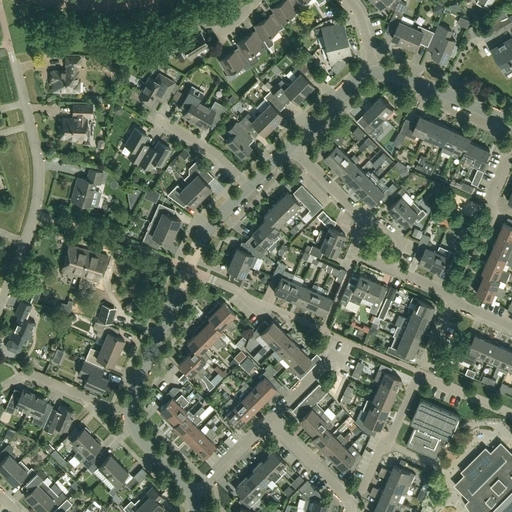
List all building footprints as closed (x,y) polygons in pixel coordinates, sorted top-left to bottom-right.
[(301,10),(298,5),(294,0),(284,0),(272,8),(274,13),(275,13),(280,22),(295,13),(296,13),(301,10)] [(414,20),(403,15),(402,13),(406,3),(400,0),(395,5),(394,11),(389,24),(397,28),(392,39),(404,44),(412,27),(414,20)] [(278,31),(284,28),(280,22),(275,13),(274,13),(254,26),(257,30),(263,40),(268,48),(273,45),(274,42),(269,35),(278,30),(278,31)] [(494,37),(511,26),(511,19),(510,16),(489,28),(494,37)] [(321,27),(326,46),(348,41),(345,29),(336,31),(334,24),(321,27)] [(417,29),(412,27),(404,44),(416,49),(419,42),(422,43),(422,42),(429,45),(434,32),(419,25),(417,29)] [(446,62),(455,41),(449,38),(452,31),(439,25),(432,42),(438,44),(432,56),(446,62)] [(201,33),(195,36),(191,30),(172,42),(176,48),(181,45),(191,60),(206,51),(204,47),(208,45),(201,33)] [(257,30),(237,43),(240,48),(245,57),(246,57),(249,62),(250,65),(257,61),(257,59),(253,52),(263,46),(265,49),(268,48),(263,40),(257,30)] [(510,73),(511,72),(511,40),(496,50),(510,73)] [(351,53),(348,41),(326,46),(329,58),(333,62),(340,55),(351,53)] [(249,62),(246,57),(245,57),(240,48),(219,60),(228,74),(225,75),(229,81),(237,76),(234,71),(243,65),(243,66),(249,62)] [(80,57),(66,57),(66,65),(66,70),(66,71),(54,70),(53,85),(52,86),(52,89),(54,92),(58,92),(59,91),(79,91),(79,81),(77,81),(78,71),(77,71),(77,65),(80,65),(80,57)] [(302,60),(297,66),(291,71),(297,76),(292,81),(305,94),(313,85),(305,77),(312,70),(302,60)] [(150,108),(155,99),(162,103),(174,82),(159,74),(155,81),(149,77),(139,96),(145,100),(143,103),(150,108)] [(270,90),(280,100),(286,106),(293,99),(296,102),(305,94),(292,81),(287,86),(281,79),(270,90)] [(182,115),(194,122),(204,104),(198,101),(203,92),(192,85),(184,99),(190,103),(182,115)] [(274,107),(280,100),(270,90),(264,97),(270,103),(261,112),(274,125),(283,116),(274,107)] [(381,96),(372,105),(385,118),(393,109),(381,96)] [(210,108),(204,104),(194,122),(197,124),(198,126),(200,128),(203,127),(205,128),(211,117),(219,122),(227,108),(215,100),(210,108)] [(74,119),(63,119),(62,128),(60,128),(60,137),(68,137),(68,138),(69,140),(75,140),(76,139),(76,137),(86,138),(86,137),(88,137),(89,136),(89,129),(88,128),(86,128),(87,120),(85,120),(85,115),(92,115),(92,106),(73,105),(73,115),(74,115),(74,119)] [(384,125),(381,122),(385,118),(372,105),(364,113),(371,121),(364,128),(375,139),(384,131),(384,125)] [(274,125),(261,112),(254,119),(248,113),(239,121),(249,131),(255,126),(264,135),(274,125)] [(424,137),(431,120),(430,120),(430,117),(425,115),(423,116),(420,115),(416,126),(410,124),(405,135),(415,139),(417,134),(424,137)] [(405,135),(410,124),(412,121),(406,119),(400,133),(405,135)] [(434,141),(441,125),(431,120),(424,137),(434,141)] [(252,138),(246,133),(236,122),(226,132),(231,137),(227,142),(241,157),(251,147),(247,144),(252,138)] [(444,145),(451,129),(441,125),(434,141),(444,145)] [(139,163),(149,145),(143,142),(147,135),(135,128),(125,145),(132,149),(128,156),(139,163)] [(454,150),(461,133),(451,129),(444,145),(441,151),(451,155),(454,150)] [(469,141),(470,141),(471,138),(461,133),(454,150),(463,154),(464,154),(469,141)] [(324,157),(333,166),(346,153),(337,145),(344,139),(339,134),(328,144),(333,149),(324,157)] [(365,141),(369,145),(373,141),(369,137),(365,141)] [(372,150),(377,145),(373,141),(369,145),(367,147),(371,150),(372,150)] [(472,162),(479,146),(470,141),(469,141),(464,154),(463,154),(462,158),(460,162),(464,164),(466,159),(472,162)] [(158,142),(154,149),(149,145),(139,163),(150,169),(154,162),(161,166),(171,149),(158,142)] [(490,150),(479,146),(472,162),(471,165),(485,171),(488,163),(485,162),(490,150)] [(340,174),(357,157),(354,154),(350,158),(346,153),(333,166),(340,174)] [(348,181),(361,169),(356,164),(360,160),(357,157),(340,174),(348,181)] [(201,178),(207,171),(196,160),(188,168),(188,175),(192,179),(188,183),(202,197),(204,194),(206,195),(212,190),(210,188),(211,187),(201,178)] [(425,162),(423,167),(421,171),(431,175),(435,166),(425,162)] [(100,184),(103,173),(89,169),(86,180),(78,178),(72,197),(83,200),(83,199),(90,201),(95,183),(100,184)] [(356,189),(371,173),(369,171),(366,174),(361,169),(348,181),(356,189)] [(363,197),(376,184),(371,179),(374,176),(371,173),(356,189),(363,197)] [(474,187),(463,182),(461,188),(472,193),(474,187)] [(202,197),(188,183),(182,190),(177,185),(167,194),(178,203),(184,197),(192,206),(193,206),(195,207),(201,201),(199,199),(202,197)] [(297,197),(305,189),(301,184),(295,191),(293,193),(297,197)] [(384,192),(376,184),(363,197),(372,205),(380,197),(384,201),(397,188),(393,184),(384,192)] [(413,202),(414,201),(402,188),(393,197),(397,201),(389,209),(397,218),(413,202)] [(301,201),(310,193),(305,189),(297,197),(301,201)] [(287,192),(279,199),(296,216),(299,212),(295,209),(300,204),(287,192)] [(305,206),(314,197),(310,193),(301,201),(305,206)] [(310,210),(318,201),(314,197),(305,206),(310,210)] [(296,216),(279,199),(272,207),(284,220),(289,215),(293,219),(296,216)] [(312,216),(323,206),(318,201),(310,210),(307,212),(312,216)] [(422,209),(422,210),(413,202),(397,218),(406,226),(414,218),(418,222),(427,213),(422,209)] [(172,208),(159,203),(151,221),(151,222),(157,224),(175,232),(176,228),(178,229),(181,221),(179,220),(180,220),(169,215),(172,208)] [(284,220),(272,207),(264,215),(266,218),(267,217),(277,227),(284,220)] [(329,227),(324,238),(340,245),(345,234),(333,229),(336,221),(332,219),(322,210),(316,216),(327,227),(329,227)] [(452,224),(453,216),(443,215),(442,223),(452,224)] [(280,230),(277,227),(267,217),(266,218),(259,225),(275,241),(279,237),(276,234),(280,230)] [(173,235),(175,232),(157,224),(151,222),(148,229),(147,229),(142,241),(155,247),(158,239),(169,243),(170,242),(172,243),(175,236),(173,235)] [(511,226),(504,223),(500,233),(511,238),(511,226)] [(275,241),(259,225),(251,233),(258,240),(253,245),(263,252),(275,241)] [(419,263),(430,268),(437,251),(429,248),(431,243),(429,242),(431,237),(423,233),(418,246),(425,249),(419,263)] [(511,238),(500,233),(495,243),(511,249),(511,246),(511,238)] [(340,245),(324,238),(318,235),(316,240),(322,243),(319,248),(312,245),(309,253),(320,258),(323,250),(336,256),(340,245)] [(511,249),(495,243),(491,253),(511,261),(511,249)] [(85,263),(88,250),(69,245),(62,270),(81,276),(85,263)] [(260,258),(263,252),(253,245),(249,253),(237,248),(232,259),(248,266),(252,268),(257,257),(260,258)] [(456,253),(451,251),(440,246),(437,251),(430,268),(441,273),(444,267),(449,269),(456,253)] [(108,256),(88,250),(85,263),(81,276),(101,282),(108,256)] [(311,262),(314,255),(304,251),(301,258),(311,262)] [(511,261),(491,253),(487,262),(502,269),(505,264),(511,266),(511,261)] [(321,267),(323,262),(315,259),(316,256),(314,255),(311,262),(321,267)] [(244,276),(248,266),(232,259),(227,269),(233,272),(229,279),(248,287),(251,279),(244,276)] [(288,261),(286,268),(295,270),(297,263),(288,261)] [(333,267),(323,262),(321,267),(331,271),(333,267)] [(500,275),(502,269),(487,262),(482,273),(485,274),(485,273),(501,280),(501,281),(506,283),(508,279),(500,275)] [(284,297),(291,280),(293,275),(283,271),(285,269),(277,265),(272,277),(279,280),(274,292),(284,297)] [(341,282),(346,271),(340,269),(335,280),(341,282)] [(498,286),(501,281),(501,280),(485,273),(485,274),(481,283),(505,294),(506,290),(498,286)] [(360,303),(370,279),(359,275),(354,287),(347,284),(341,299),(348,302),(349,298),(360,303)] [(381,284),(370,279),(360,303),(363,296),(373,300),(369,309),(376,312),(382,299),(375,296),(381,284)] [(294,301),(301,285),(291,280),(284,297),(294,301)] [(505,294),(481,283),(476,294),(492,300),(494,294),(503,298),(505,294)] [(314,310),(321,293),(315,291),(318,286),(313,284),(311,289),(304,305),(314,310)] [(304,305),(311,289),(301,285),(294,301),(304,305)] [(24,297),(36,302),(41,291),(29,286),(24,297)] [(391,286),(386,297),(392,300),(397,289),(391,286)] [(323,289),(321,293),(314,310),(324,314),(331,298),(326,296),(328,291),(323,289)] [(415,304),(413,309),(430,316),(434,306),(412,297),(410,301),(415,304)] [(10,337),(13,338),(12,340),(11,340),(8,341),(6,345),(8,349),(16,352),(19,351),(21,347),(19,343),(20,341),(26,344),(35,323),(26,319),(31,305),(21,301),(15,314),(19,316),(10,337)] [(223,302),(221,305),(218,302),(213,307),(234,328),(237,325),(231,319),(235,314),(223,302)] [(111,323),(113,315),(115,308),(103,304),(98,319),(111,323)] [(234,328),(213,307),(208,313),(210,315),(208,318),(210,320),(210,319),(220,329),(224,325),(231,331),(234,328)] [(425,326),(430,316),(413,309),(409,319),(425,326)] [(425,326),(409,319),(403,317),(399,327),(404,329),(421,336),(425,326)] [(222,331),(220,329),(210,319),(210,320),(207,322),(205,320),(200,325),(221,345),(223,348),(226,345),(217,336),(222,331)] [(105,339),(102,345),(118,352),(124,339),(108,332),(111,326),(95,321),(92,328),(98,330),(96,335),(105,339)] [(268,342),(280,329),(273,321),(263,330),(259,326),(251,334),(255,339),(260,334),(268,342)] [(221,345),(200,325),(195,330),(197,332),(195,335),(207,347),(211,342),(217,349),(221,345)] [(275,349),(290,334),(288,332),(287,333),(285,332),(284,333),(280,329),(268,342),(275,349)] [(417,346),(421,336),(404,329),(400,339),(417,346)] [(283,357),(296,344),(291,340),(292,339),(292,337),(292,336),(290,334),(275,349),(283,357)] [(202,351),(207,347),(195,335),(187,342),(193,349),(205,361),(209,358),(202,351)] [(477,358),(485,339),(475,335),(470,346),(465,343),(460,355),(461,359),(474,364),(476,360),(477,358)] [(417,346),(400,339),(395,336),(390,346),(388,346),(386,352),(397,356),(400,351),(412,356),(417,346)] [(488,360),(495,344),(485,339),(477,358),(480,359),(482,359),(483,357),(488,360)] [(290,364),(306,349),(303,347),(303,348),(302,348),(300,348),(296,344),(283,357),(290,364)] [(498,364),(505,348),(495,344),(488,360),(496,363),(495,365),(496,366),(497,367),(498,364)] [(113,365),(118,352),(102,345),(99,351),(90,347),(85,359),(99,365),(101,360),(113,365)] [(506,373),(511,360),(511,350),(505,348),(498,364),(497,367),(495,373),(499,374),(500,370),(506,373)] [(201,365),(205,361),(193,349),(185,356),(204,375),(207,372),(201,365)] [(313,366),(309,361),(311,360),(307,355),(307,353),(307,352),(308,352),(306,349),(290,364),(287,368),(292,373),(294,374),(295,373),(296,374),(295,375),(300,379),(313,366)] [(215,357),(218,362),(216,363),(223,376),(230,372),(219,354),(215,357)] [(204,375),(185,356),(178,364),(190,376),(195,371),(201,378),(204,375)] [(360,359),(357,368),(363,369),(362,374),(369,376),(371,368),(364,366),(366,361),(360,359)] [(104,370),(99,368),(84,361),(78,374),(87,378),(84,383),(102,391),(107,379),(101,376),(104,370)] [(268,372),(273,367),(269,363),(264,368),(266,370),(268,372)] [(381,363),(378,369),(374,379),(397,389),(401,379),(389,374),(392,368),(381,363)] [(277,370),(273,367),(268,372),(272,375),(277,370)] [(275,386),(279,382),(272,375),(268,372),(266,370),(259,377),(261,380),(257,384),(269,396),(277,388),(275,386)] [(394,394),(397,389),(374,379),(380,382),(376,392),(395,400),(396,398),(395,397),(396,397),(395,395),(394,394)] [(269,396),(257,384),(252,389),(243,380),(240,383),(243,385),(261,404),(269,396)] [(319,384),(314,388),(323,396),(327,392),(319,384)] [(261,404),(243,385),(239,389),(243,392),(239,397),(241,399),(253,411),(261,404)] [(323,396),(314,388),(310,392),(319,401),(323,396)] [(27,412),(34,394),(23,389),(18,400),(10,397),(5,410),(13,413),(15,407),(27,412)] [(165,418),(186,398),(182,395),(176,401),(171,397),(174,395),(169,390),(160,400),(164,404),(159,409),(162,411),(160,414),(163,416),(165,418)] [(319,401),(310,392),(306,396),(314,405),(316,403),(319,401)] [(394,403),(395,400),(376,392),(371,402),(388,409),(390,403),(391,404),(393,403),(393,402),(394,403)] [(46,400),(34,394),(27,412),(34,415),(31,421),(43,427),(49,414),(42,411),(46,400)] [(306,428),(323,411),(324,411),(316,403),(314,405),(306,396),(302,401),(310,409),(306,413),(299,420),(306,428)] [(248,416),(253,411),(241,399),(237,404),(231,397),(227,401),(246,419),(248,416)] [(189,401),(186,398),(165,418),(170,423),(172,421),(174,424),(175,424),(185,414),(187,412),(182,408),(189,401)] [(451,439),(461,416),(421,399),(411,422),(416,424),(407,445),(435,457),(436,458),(442,444),(446,445),(449,438),(451,439)] [(386,414),(388,409),(371,402),(367,400),(363,410),(367,412),(387,420),(388,417),(387,417),(387,416),(386,414)] [(246,419),(227,401),(224,404),(231,410),(222,419),(229,426),(233,422),(238,427),(246,419)] [(310,409),(302,401),(297,405),(306,413),(310,409)] [(60,406),(58,410),(52,408),(49,414),(43,427),(43,428),(52,431),(55,425),(66,430),(74,412),(60,406)] [(314,436),(328,422),(331,419),(327,415),(323,411),(306,428),(314,436)] [(180,434),(199,415),(195,412),(189,419),(185,414),(175,424),(174,424),(172,426),(180,434)] [(385,423),(387,420),(367,412),(363,421),(356,419),(355,422),(365,432),(367,433),(370,425),(379,429),(382,423),(382,424),(384,423),(384,422),(385,423)] [(195,425),(202,419),(199,415),(180,434),(188,441),(200,429),(195,425)] [(319,446),(332,434),(328,430),(332,425),(328,422),(314,436),(311,439),(319,446)] [(79,449),(92,436),(84,428),(74,437),(70,433),(62,441),(66,446),(65,446),(69,450),(75,444),(79,449)] [(196,449),(214,431),(211,428),(204,434),(200,429),(188,441),(196,449)] [(217,434),(214,431),(196,449),(203,457),(215,445),(211,440),(217,434)] [(326,454),(343,437),(340,433),(336,438),(332,434),(319,446),(326,454)] [(101,445),(92,436),(79,449),(80,449),(74,455),(79,460),(87,468),(97,458),(92,453),(101,445)] [(334,462),(347,449),(343,445),(347,441),(343,437),(326,454),(334,462)] [(511,511),(511,453),(501,442),(491,453),(486,448),(461,472),(464,475),(454,486),(469,500),(465,504),(467,507),(469,510),(470,511),(511,511)] [(8,444),(0,451),(0,460),(0,461),(0,471),(4,476),(18,462),(13,458),(15,456),(11,452),(13,449),(8,444)] [(358,464),(362,455),(351,445),(347,449),(334,462),(342,469),(347,465),(352,470),(358,464)] [(269,455),(266,459),(282,475),(285,471),(281,467),(285,462),(272,450),(268,454),(269,455)] [(107,475),(119,463),(110,454),(102,463),(97,458),(87,468),(92,473),(98,467),(107,475)] [(301,472),(307,463),(300,457),(293,466),(301,472)] [(282,475),(266,459),(262,462),(261,461),(257,465),(270,478),(274,474),(278,478),(282,475)] [(27,471),(18,462),(4,476),(14,485),(22,477),(27,482),(36,472),(31,467),(27,471)] [(128,472),(119,463),(107,475),(115,484),(108,491),(113,496),(124,485),(120,481),(128,472)] [(270,478),(257,465),(253,469),(254,471),(251,474),(266,490),(271,494),(274,491),(266,482),(270,478)] [(415,474),(411,472),(394,465),(392,471),(382,467),(380,471),(411,484),(415,474)] [(41,471),(29,482),(25,487),(29,491),(24,495),(33,504),(50,487),(49,487),(41,479),(45,475),(41,471)] [(411,484),(380,471),(378,475),(388,479),(386,485),(407,494),(411,484)] [(266,490),(251,474),(247,477),(246,476),(242,480),(255,493),(259,497),(263,493),(266,490)] [(295,488),(303,479),(299,475),(291,483),(295,488)] [(129,486),(137,489),(140,483),(131,480),(129,486)] [(255,493),(242,480),(237,484),(239,486),(235,489),(242,497),(238,501),(242,505),(241,507),(249,511),(251,505),(255,502),(259,497),(255,493)] [(303,493),(311,484),(307,480),(298,488),(303,493)] [(307,497),(315,489),(311,484),(303,493),(307,497)] [(398,502),(402,492),(407,494),(386,485),(383,491),(373,487),(372,490),(398,502)] [(153,486),(140,499),(143,502),(152,511),(157,511),(164,506),(160,502),(164,498),(153,486)] [(58,505),(66,496),(62,492),(58,495),(50,487),(33,504),(40,511),(41,511),(53,500),(58,505)] [(313,499),(320,493),(315,489),(307,497),(313,499)] [(398,502),(372,490),(370,494),(379,499),(377,505),(393,511),(398,502)] [(325,503),(327,497),(323,496),(320,493),(313,499),(307,497),(304,509),(306,509),(310,510),(316,511),(328,511),(329,509),(327,509),(329,504),(325,503)] [(65,511),(72,504),(67,498),(55,510),(57,511),(65,511)] [(143,502),(140,499),(139,498),(134,503),(131,500),(123,508),(126,511),(152,511),(143,502)] [(450,499),(441,505),(446,511),(455,504),(450,499)]
